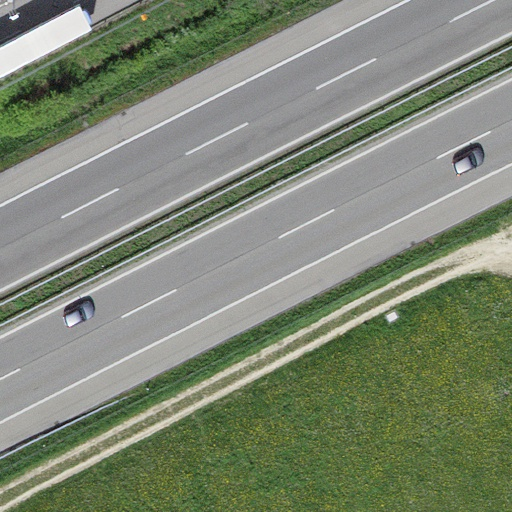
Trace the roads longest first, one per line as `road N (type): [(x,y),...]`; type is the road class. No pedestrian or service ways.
road 1 (track): [(0,501),(511,237)]
road 2 (motorway): [(0,378),(511,120)]
road 3 (motorway): [(493,0),(0,248)]
